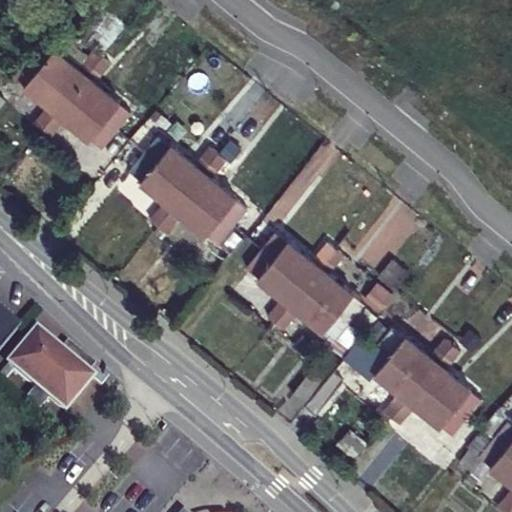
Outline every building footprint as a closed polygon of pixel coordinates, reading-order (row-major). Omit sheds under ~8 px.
[(511,0),(484,0),(488,37),(511,34),(511,0)] [(29,55),(73,92),(103,55),(95,48),(80,66),(55,46),(43,39),(29,55)] [(43,128),(73,92),(29,55),(15,73),(25,81),(23,83),(48,103),(42,110),(43,112),(35,121),(43,128)] [(113,63),(103,55),(73,92),(134,141),(146,125),(134,115),(135,113),(124,104),(125,102),(98,80),(113,63)] [(110,146),(122,155),(134,141),(73,92),(43,128),(54,137),(68,120),(92,138),(108,149),(110,146)] [(159,133),(145,150),(190,187),(219,151),(209,143),(202,153),(203,154),(197,161),(172,141),(170,143),(159,133)] [(151,216),(160,224),(190,187),(145,150),(131,168),(142,178),(142,179),(166,199),(151,216)] [(227,159),(219,151),(190,187),(234,223),(247,208),(238,199),(239,196),(214,176),(222,167),(220,166),(227,159)] [(280,195),(290,178),(252,155),(242,171),(280,195)] [(190,187),(160,224),(169,231),(175,224),(175,225),(185,214),(219,242),(234,223),(190,187)] [(279,229),(264,247),(309,284),(337,249),(328,243),(316,259),(279,229)] [(271,314),(278,321),(309,284),(264,247),(249,265),(285,296),(271,314)] [(344,255),(337,249),(309,284),(354,321),(367,306),(354,293),(353,289),(332,271),(344,255)] [(363,296),(378,308),(409,269),(394,257),(363,296)] [(338,339),(354,321),(309,284),(278,321),(287,327),(301,309),(338,339)] [(0,351),(18,331),(0,315),(0,351)] [(392,326),(380,341),(424,377),(452,342),(444,336),(431,353),(406,333),(404,336),(392,326)] [(37,389),(25,402),(38,413),(50,400),(65,413),(94,378),(37,330),(0,373),(0,374),(6,379),(14,369),(37,389)] [(386,409),(394,415),(424,377),(380,341),(365,359),(378,370),(376,371),(401,391),(386,409)] [(461,350),(452,342),(424,377),(470,414),(483,400),(472,391),(474,388),(448,367),(461,350)] [(308,402),(327,377),(316,368),(296,391),(308,402)] [(454,434),(470,414),(424,377),(394,415),(402,422),(417,404),(454,434)] [(511,423),(507,419),(494,434),(511,448),(511,423)] [(511,492),(503,504),(510,509),(511,507),(511,448),(494,434),(479,452),(489,460),(488,462),(511,480),(511,492)]
